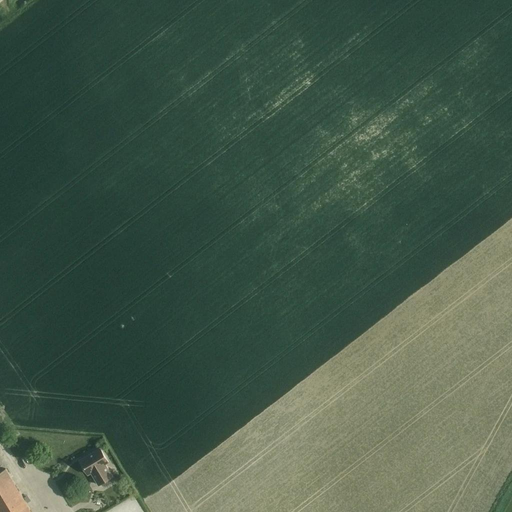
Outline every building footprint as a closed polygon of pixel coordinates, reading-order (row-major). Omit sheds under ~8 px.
[(23,429),(15,435),(23,444),(30,438),(23,429)] [(16,458),(30,449),(26,444),(21,448),(15,438),(7,443),(16,458)] [(100,448),(79,460),(88,475),(91,473),(98,485),(113,476),(105,464),(108,462),(100,448)] [(0,511),(31,511),(5,469),(0,471),(0,511)] [(145,489),(138,491),(140,499),(147,497),(145,489)]
